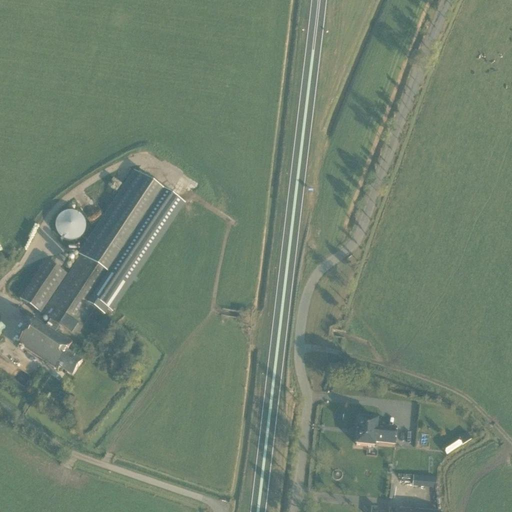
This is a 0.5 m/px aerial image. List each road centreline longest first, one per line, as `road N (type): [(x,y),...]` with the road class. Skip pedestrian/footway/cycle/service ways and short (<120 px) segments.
road 1 (tertiary): [(293,511),(308,404),(300,311),(315,278),(359,232),(450,0)]
road 2 (trunk): [(257,511),(318,0)]
road 3 (track): [(297,345),(459,396),(511,447)]
